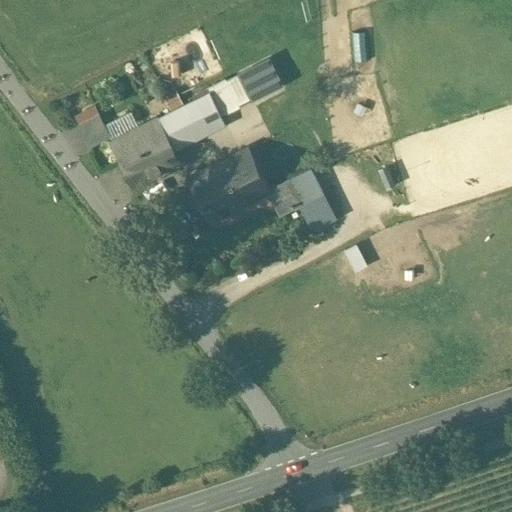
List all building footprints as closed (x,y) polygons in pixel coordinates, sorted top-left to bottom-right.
[(238,72),(208,88),(210,91),(220,113),(251,97),(238,72)] [(210,91),(156,119),(171,148),(224,121),(220,113),(210,91)] [(156,119),(113,140),(135,184),(178,163),(171,148),(156,119)] [(247,147),(189,177),(210,218),(268,189),(269,189),(268,188),(247,147)] [(288,177),(268,188),(269,189),(268,189),(280,213),(301,202),(288,177)]
